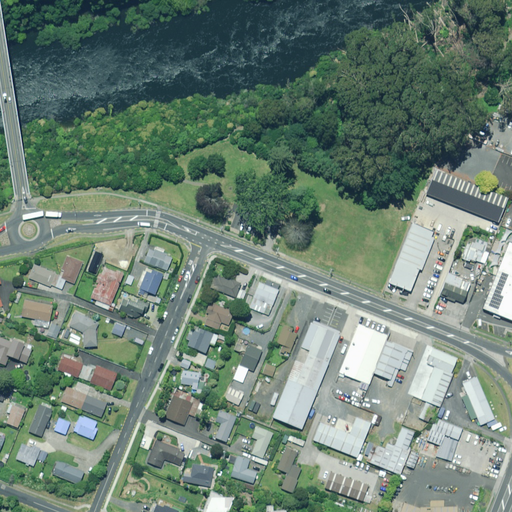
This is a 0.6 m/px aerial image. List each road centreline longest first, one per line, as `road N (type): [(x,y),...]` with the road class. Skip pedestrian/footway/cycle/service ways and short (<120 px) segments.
road 1 (secondary): [(511,380),(456,343),(204,241)]
road 2 (secondary): [(208,233),(511,352)]
road 3 (residential): [(204,241),(94,511)]
road 4 (secondary): [(36,216),(147,212),(208,233)]
road 5 (secondary): [(25,215),(0,50)]
road 6 (secondary): [(204,241),(156,222),(43,236)]
road 7 (unknown): [(135,409),(263,464)]
